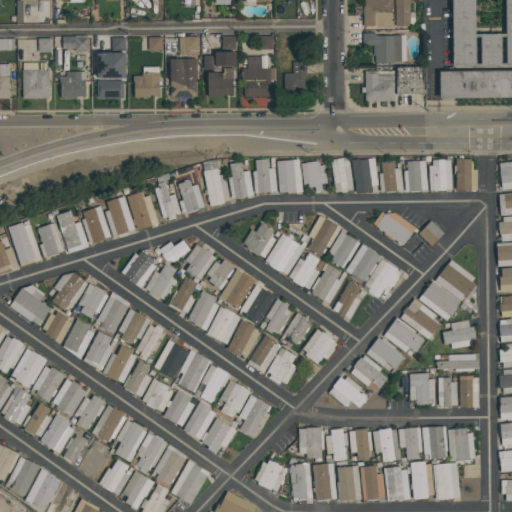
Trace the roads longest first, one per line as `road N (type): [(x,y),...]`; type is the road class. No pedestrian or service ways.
road 1 (residential): [(485,204),(259,206),(0,290)]
road 2 (residential): [(80,264),(293,411),(330,422),(489,420)]
road 3 (residential): [(485,204),(195,511)]
road 4 (residential): [(484,132),(490,511)]
road 5 (residential): [(0,315),(278,511)]
road 6 (tertiary): [(0,175),(130,140),(259,133)]
road 7 (residential): [(201,227),(356,342)]
road 8 (residential): [(177,134),(129,122),(0,123)]
road 9 (tertiary): [(333,133),(511,132)]
road 10 (residential): [(0,421),(119,511)]
road 11 (residential): [(331,0),(333,133)]
road 12 (residential): [(317,202),(417,280)]
